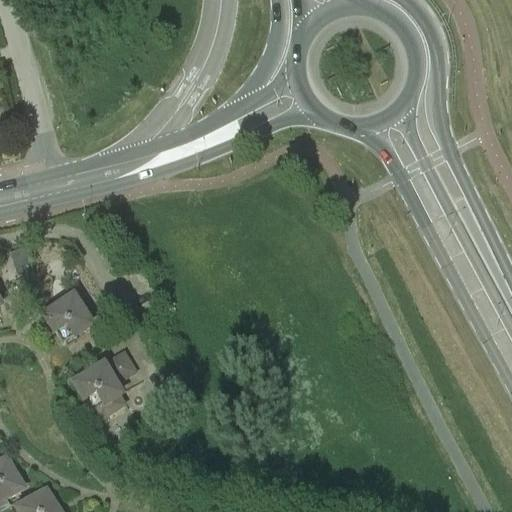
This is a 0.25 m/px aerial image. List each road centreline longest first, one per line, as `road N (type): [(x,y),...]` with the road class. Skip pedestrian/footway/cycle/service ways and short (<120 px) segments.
road 1 (secondary): [(372,127),(511,380)]
road 2 (secondary): [(474,233),(438,113),(442,67),(432,27),(403,0)]
road 3 (residential): [(115,497),(59,431),(48,372),(23,340),(0,340)]
road 4 (tertiary): [(145,163),(199,158),(315,113)]
road 5 (unclassified): [(49,160),(6,0)]
road 6 (secondary): [(474,233),(448,202),(401,109)]
road 7 (secondary): [(401,109),(415,73),(403,35),(371,14),(351,12)]
road 8 (secondary): [(278,0),(275,64),(235,118)]
